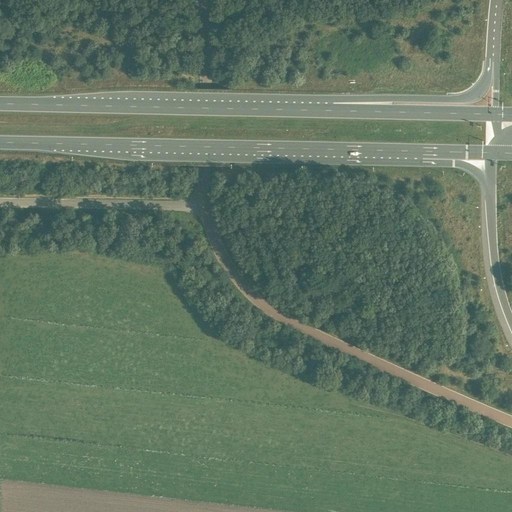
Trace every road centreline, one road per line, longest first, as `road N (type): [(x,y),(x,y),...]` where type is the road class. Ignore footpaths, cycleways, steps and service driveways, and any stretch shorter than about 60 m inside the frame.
road 1 (primary): [(0,142),(492,153)]
road 2 (unclassified): [(511,421),(279,316),(225,261),(205,206)]
road 3 (primary): [(331,110),(0,103)]
road 4 (motorway): [(494,27),(483,85),(471,96),(331,110)]
road 5 (unclassified): [(205,206),(202,0)]
road 6 (unclassified): [(205,206),(0,202)]
road 7 (motorway): [(492,153),(496,275),(511,323)]
road 8 (primary): [(495,114),(331,110)]
